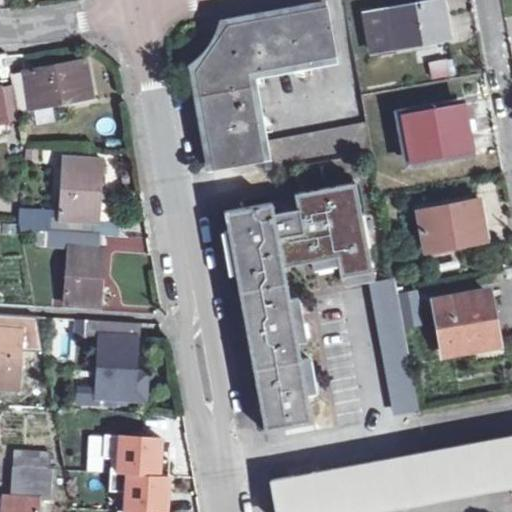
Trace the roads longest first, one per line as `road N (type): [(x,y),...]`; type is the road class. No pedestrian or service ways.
road 1 (residential): [(138,14),(232,511)]
road 2 (residential): [(511,148),(486,0)]
road 3 (residential): [(0,32),(138,14)]
